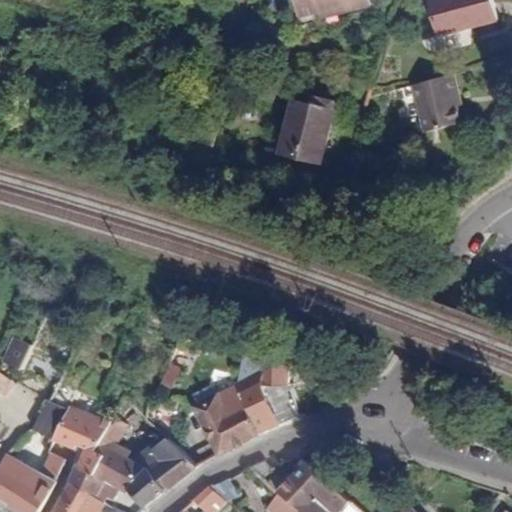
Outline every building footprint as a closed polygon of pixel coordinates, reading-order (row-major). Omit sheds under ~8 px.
[(293,0),(298,14),(351,0),(353,7),(372,2),(371,0),(293,0)] [(492,0),(428,0),(437,32),(497,16),(492,0)] [(511,69),(511,55),(498,59),(501,72),(511,69)] [(427,127),(462,118),(449,72),(414,81),(427,127)] [(335,101),(315,97),(313,104),(294,99),(283,149),(322,158),(335,101)] [(23,366),(33,343),(15,335),(5,358),(23,366)] [(175,345),(168,363),(178,367),(185,349),(175,345)] [(261,429),(298,410),(288,383),(287,354),(259,352),(260,367),(243,376),(240,371),(235,373),(235,380),(261,429)] [(12,379),(1,372),(0,372),(0,396),(12,379)] [(219,451),(261,429),(235,380),(215,391),(210,386),(205,388),(208,395),(193,402),(219,451)] [(48,398),(33,427),(53,437),(68,409),(48,398)] [(170,438),(179,408),(154,399),(149,398),(147,416),(170,438)] [(96,449),(112,419),(70,403),(68,409),(53,437),(75,446),(77,442),(86,446),(79,462),(97,471),(106,454),(96,449)] [(125,487),(129,485),(147,464),(115,447),(128,422),(115,414),(112,419),(96,449),(106,454),(97,471),(108,478),(122,485),(125,487)] [(160,455),(161,458),(150,467),(167,487),(197,464),(170,438),(159,446),(154,441),(146,446),(156,457),(160,455)] [(297,453),(305,460),(322,476),(334,461),(314,444),(297,453)] [(39,511),(67,459),(53,452),(42,470),(7,453),(0,466),(0,491),(33,511),(39,511)] [(273,469),(272,467),(263,459),(248,466),(263,479),(273,469)] [(99,496),(102,490),(108,478),(97,471),(79,462),(76,460),(70,481),(99,496)] [(329,511),(339,511),(350,500),(322,476),(305,460),(291,476),(329,511)] [(145,503),(167,487),(150,467),(147,464),(129,485),(145,503)] [(267,482),(303,511),(329,511),(291,476),(285,482),(274,474),(267,482)] [(108,478),(102,490),(116,497),(122,485),(108,478)] [(97,511),(99,509),(105,500),(99,496),(70,481),(50,511),(97,511)] [(213,511),(226,500),(208,487),(193,499),(209,511),(213,511)] [(511,511),(511,496),(499,492),(481,511),(511,511)] [(135,511),(138,510),(118,499),(115,505),(129,511),(135,511)]
